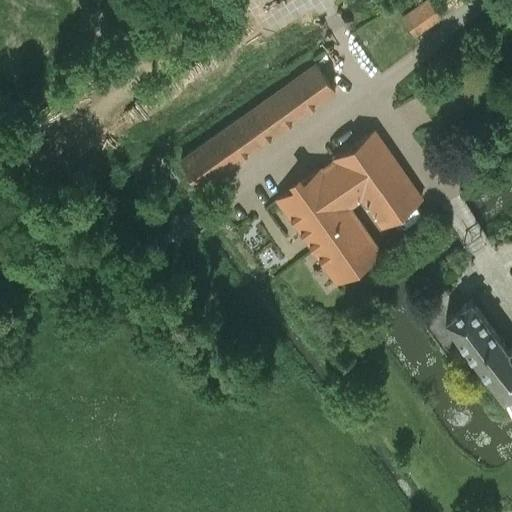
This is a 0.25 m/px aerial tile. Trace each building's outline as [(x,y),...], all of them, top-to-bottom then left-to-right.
[(431,0),(426,0),(405,16),(416,32),(441,15),(431,0)] [(511,73),(488,41),(417,91),(443,127),(511,78),(511,73)] [(319,62),(182,159),(201,185),(336,89),(319,62)] [(423,195),(375,127),(335,156),(363,196),(383,223),(423,195)] [(336,157),(324,166),(323,165),(278,196),(338,280),(382,249),(351,204),(363,196),(336,157)] [(511,342),(511,343),(510,344),(472,295),(447,314),(505,391),(511,388),(511,342)] [(18,307),(3,303),(0,312),(0,333),(9,336),(18,307)]
